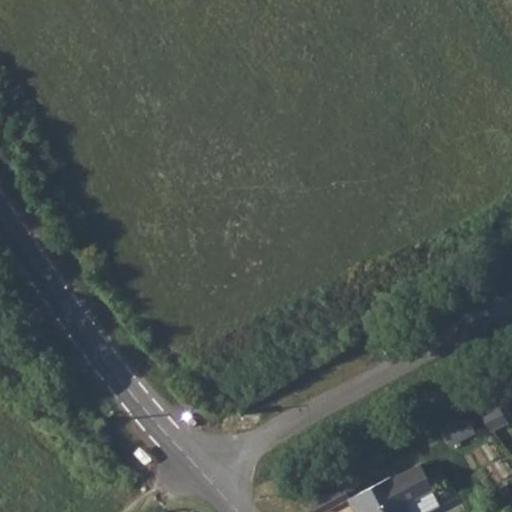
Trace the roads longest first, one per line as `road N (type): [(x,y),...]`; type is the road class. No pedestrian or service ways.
road 1 (residential): [(203,474),(511,308)]
road 2 (residential): [(203,474),(85,331),(0,211)]
